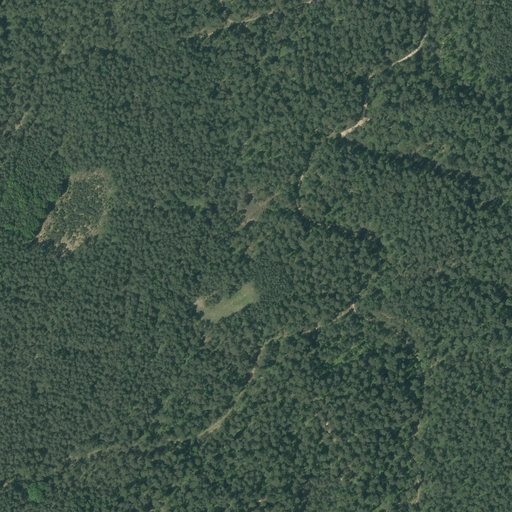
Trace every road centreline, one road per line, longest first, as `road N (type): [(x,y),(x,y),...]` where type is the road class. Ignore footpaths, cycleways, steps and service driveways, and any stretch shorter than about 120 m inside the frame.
road 1 (track): [(411,348),(350,314),(378,263),(370,239),(306,222),(291,205),(314,147),(356,126),(367,87),(423,44),(426,0)]
road 2 (track): [(416,511),(410,451),(424,392),(411,348),(511,366)]
